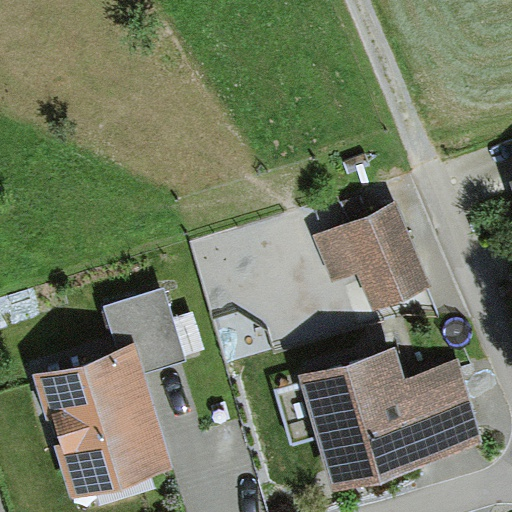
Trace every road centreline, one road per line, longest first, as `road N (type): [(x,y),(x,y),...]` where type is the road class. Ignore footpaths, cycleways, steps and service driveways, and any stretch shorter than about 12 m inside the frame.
road 1 (residential): [(429,168),(511,389)]
road 2 (track): [(429,168),(356,0)]
